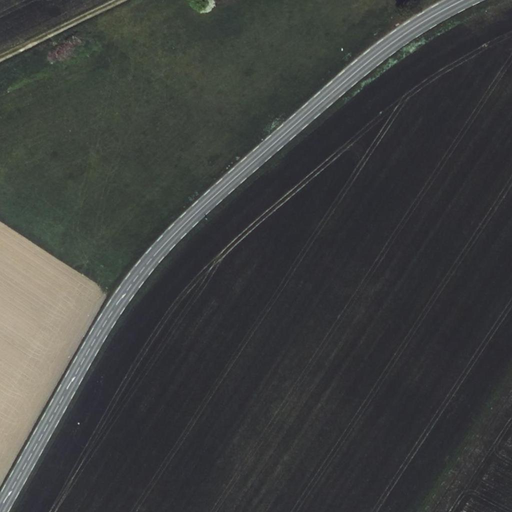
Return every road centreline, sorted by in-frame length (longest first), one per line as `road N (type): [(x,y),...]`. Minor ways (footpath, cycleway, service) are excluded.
road 1 (secondary): [(461,0),(369,59),(157,251),(81,362),(0,510)]
road 2 (track): [(119,0),(0,57)]
